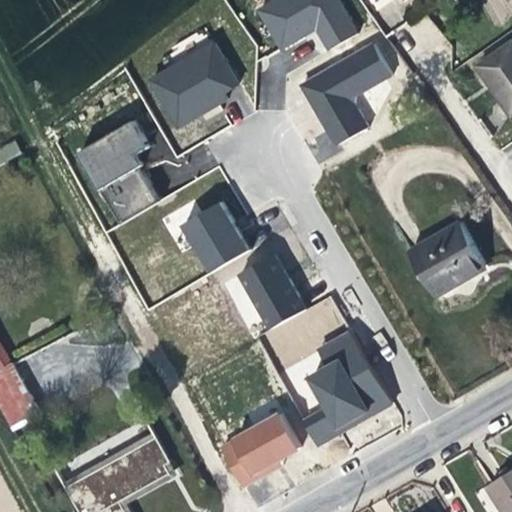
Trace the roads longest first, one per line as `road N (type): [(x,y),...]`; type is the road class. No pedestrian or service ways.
road 1 (track): [(249,511),(0,42)]
road 2 (unclassified): [(446,432),(272,153)]
road 3 (residential): [(511,192),(408,45)]
road 4 (tertiary): [(311,511),(446,432)]
